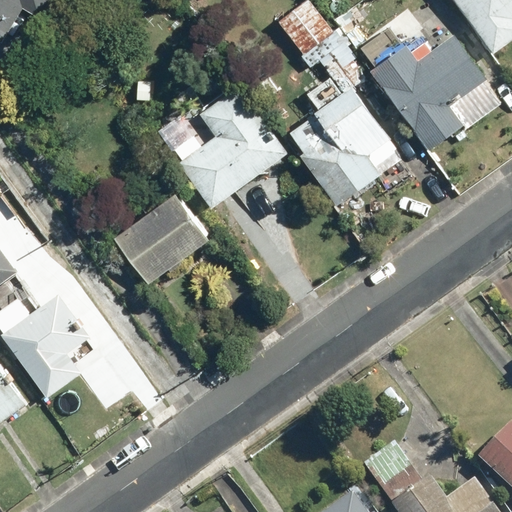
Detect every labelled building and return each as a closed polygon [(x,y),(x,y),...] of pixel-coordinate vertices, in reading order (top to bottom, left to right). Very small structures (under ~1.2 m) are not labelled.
[(55,0),(0,0),(0,38),(10,43),(28,6),(48,16),(55,0)] [(310,0),(283,24),(306,51),(334,27),(310,0)] [(511,0),(459,0),(501,55),(511,46),(511,0)] [(503,103),(459,33),(419,58),(411,47),(379,68),(431,149),(503,103)] [(293,151),(241,80),(194,114),(191,108),(164,128),(220,205),(293,151)] [(396,146),(354,85),(310,116),(327,140),(304,157),(338,206),(384,174),(375,161),(396,146)] [(214,238),(180,191),(116,236),(150,283),(214,238)] [(0,284),(22,269),(1,240),(26,222),(11,201),(0,208),(0,284)] [(94,332),(64,290),(5,331),(52,398),(86,374),(69,349),(94,332)] [(0,423),(30,400),(0,362),(0,423)] [(511,421),(480,455),(511,485),(511,421)] [(395,440),(365,462),(401,511),(505,511),(477,474),(447,495),(429,470),(421,476),(395,440)] [(377,511),(358,487),(324,511),(377,511)]
